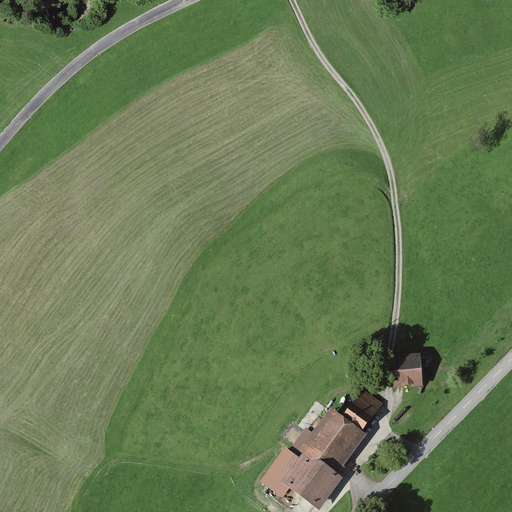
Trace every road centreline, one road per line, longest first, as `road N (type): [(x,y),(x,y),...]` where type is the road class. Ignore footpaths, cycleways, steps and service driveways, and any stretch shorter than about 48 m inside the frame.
road 1 (track): [(382,429),(394,281),(381,142),(311,52),(286,0)]
road 2 (tertiary): [(0,144),(85,58),(184,0)]
road 3 (tertiary): [(370,503),(511,359)]
